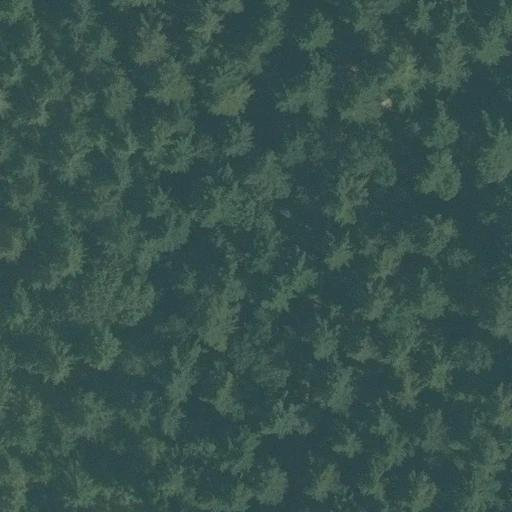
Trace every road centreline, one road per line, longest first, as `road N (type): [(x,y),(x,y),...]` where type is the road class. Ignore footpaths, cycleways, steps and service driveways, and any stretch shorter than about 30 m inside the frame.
road 1 (unknown): [(293,511),(309,366),(353,124),(356,0)]
road 2 (track): [(131,0),(112,360),(84,511)]
road 3 (track): [(118,264),(511,31)]
road 4 (track): [(0,332),(118,264)]
